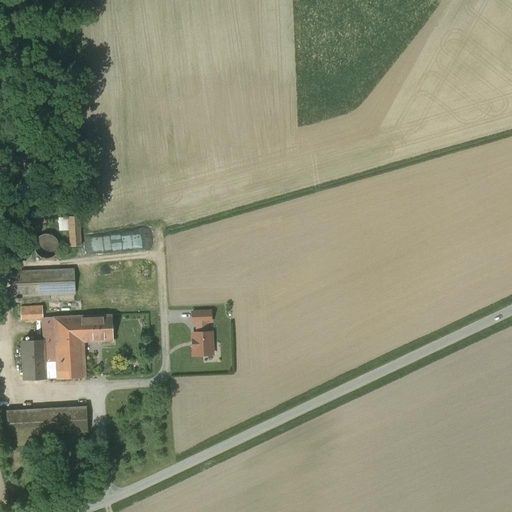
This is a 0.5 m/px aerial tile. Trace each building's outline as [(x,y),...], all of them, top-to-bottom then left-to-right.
[(79,217),(69,217),(71,247),(81,246),(80,234),(79,217)] [(58,251),(59,246),(58,242),(55,238),(51,235),(46,234),(42,235),(38,238),(35,242),(34,247),(35,252),(38,256),(42,258),(47,259),(52,258),(56,255),(58,251)] [(74,270),(13,272),(14,297),(75,294),(74,270)] [(43,306),(21,307),(21,320),(43,319),(43,306)] [(211,312),(192,312),(192,323),(197,323),(207,322),(211,322),(211,312)] [(112,316),(82,317),(83,342),(113,341),(112,316)] [(82,317),(54,318),(56,345),(57,379),(85,378),(85,377),(83,342),(82,317)] [(44,340),(45,345),(56,345),(54,318),(43,319),(44,340)] [(207,322),(197,323),(197,333),(207,333),(207,322)] [(197,333),(193,333),(194,355),(212,355),(211,333),(207,333),(197,333)] [(44,340),(22,341),(24,381),(46,379),(45,345),(44,340)] [(56,345),(45,345),(46,379),(57,379),(56,345)] [(87,407),(7,412),(8,436),(18,435),(39,434),(88,431),(87,407)] [(39,434),(18,435),(19,446),(40,445),(39,434)]
